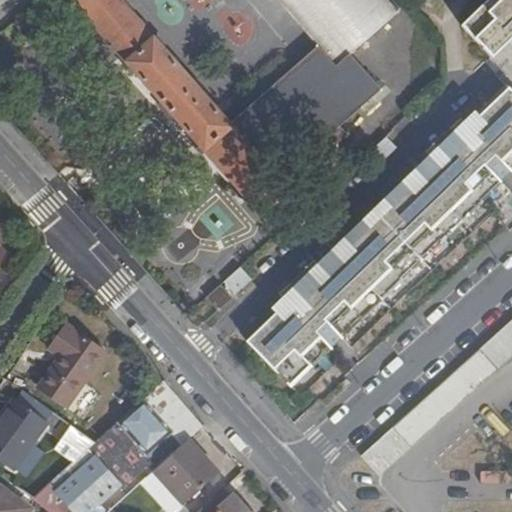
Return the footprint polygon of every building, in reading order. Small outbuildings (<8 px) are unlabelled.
[(280,180),(381,90),(350,55),(398,12),(387,0),(277,0),(318,46),(230,124),(120,0),(72,0),(262,215),(289,190),(280,180)] [(511,0),(489,0),(463,26),(493,56),(511,39),(511,0)] [(247,44),(256,20),(222,8),(214,32),(247,44)] [(292,387),(382,298),(422,259),(511,171),(511,91),(509,89),(249,341),(292,387)] [(221,286),(207,298),(218,311),(232,298),(221,286)] [(511,320),(359,458),(375,477),(511,353),(511,320)] [(60,357),(40,387),(67,407),(105,352),(67,326),(51,350),(60,357)] [(164,381),(154,390),(169,406),(178,397),(164,381)] [(144,399),(117,424),(125,433),(158,468),(184,444),(144,399)] [(14,401),(0,419),(0,457),(15,469),(46,424),(14,401)] [(95,444),(87,451),(95,460),(125,433),(117,424),(95,444)] [(56,449),(74,463),(87,451),(95,444),(71,427),(56,449)] [(158,468),(154,472),(185,505),(219,473),(189,440),(184,444),(158,468)] [(95,460),(87,451),(74,463),(51,484),(76,511),(89,511),(118,485),(95,460)] [(20,486),(30,496),(44,483),(33,472),(20,486)] [(0,486),(0,511),(27,511),(30,508),(0,486)] [(372,508),(375,511),(398,511),(385,496),(372,508)] [(220,507),(213,498),(198,511),(245,511),(244,511),(247,507),(241,501),(238,504),(232,497),(220,507)]
